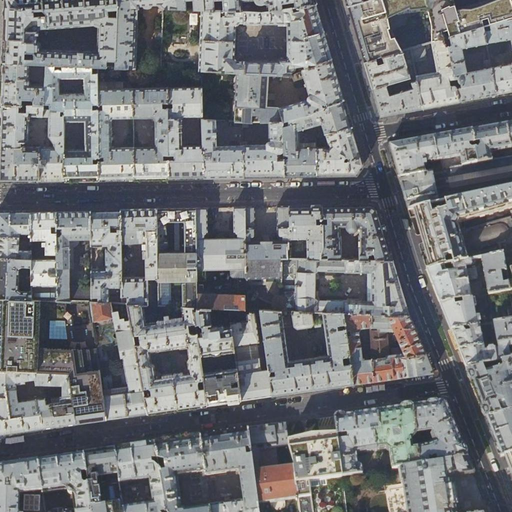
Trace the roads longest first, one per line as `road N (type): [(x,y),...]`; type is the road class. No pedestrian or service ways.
road 1 (residential): [(0,447),(453,383)]
road 2 (residential): [(0,195),(385,184)]
road 3 (tertiary): [(453,383),(385,184)]
road 4 (residential): [(370,133),(511,107)]
road 5 (tertiary): [(370,133),(330,0)]
road 6 (tertiary): [(504,511),(453,383)]
